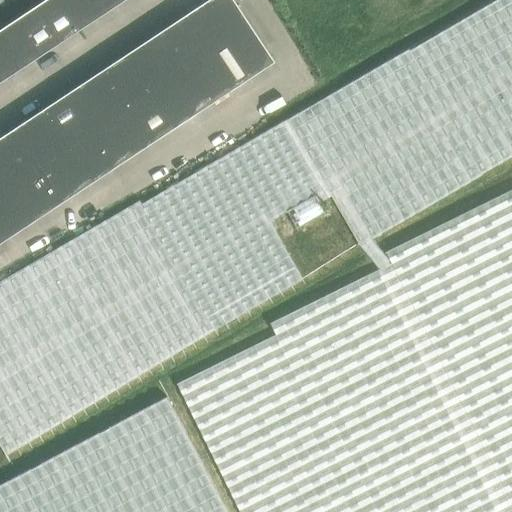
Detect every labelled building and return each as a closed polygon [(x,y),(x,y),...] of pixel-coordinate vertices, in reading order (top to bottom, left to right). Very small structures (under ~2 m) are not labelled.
[(0,445),(6,456),(35,439),(189,346),(302,279),(269,222),(287,211),(297,228),(324,211),(314,195),(324,189),(358,248),(360,247),(362,250),(368,257),(379,271),(392,265),(379,249),(374,243),(371,240),(511,157),(511,0),(494,0),(429,38),(285,122),(284,122),(217,161),(142,205),(140,200),(88,231),(0,281),(0,445)] [(60,0),(44,0),(36,6),(60,42),(80,29),(60,0)] [(89,0),(60,0),(80,29),(100,16),(89,0)] [(118,0),(89,0),(100,16),(120,3),(118,0)] [(207,0),(165,28),(190,65),(214,101),(274,61),(233,0),(207,0)] [(36,6),(16,19),(40,56),(60,42),(36,6)] [(16,19),(0,29),(0,39),(20,69),(40,56),(16,19)] [(165,28),(145,41),(169,78),(190,65),(165,28)] [(0,39),(0,82),(20,69),(0,39)] [(145,41),(125,54),(149,91),(169,78),(145,41)] [(125,54),(105,68),(129,104),(149,91),(125,54)] [(194,115),(214,101),(190,65),(169,78),(194,115)] [(105,68),(85,81),(109,118),(129,104),(105,68)] [(174,128),(194,115),(169,78),(149,91),(174,128)] [(85,81),(65,94),(89,131),(109,118),(85,81)] [(154,141),(174,128),(149,91),(129,104),(154,141)] [(65,94),(45,107),(69,144),(89,131),(65,94)] [(134,154),(154,141),(129,104),(109,118),(134,154)] [(45,107),(25,121),(49,157),(69,144),(45,107)] [(114,168),(134,154),(109,118),(89,131),(114,168)] [(25,121),(5,134),(29,171),(49,157),(25,121)] [(94,181),(114,168),(89,131),(69,144),(94,181)] [(5,134),(0,137),(0,169),(9,184),(29,171),(5,134)] [(74,194),(94,181),(69,144),(49,157),(74,194)] [(54,207),(74,194),(49,157),(29,171),(54,207)] [(0,169),(0,189),(9,184),(0,169)] [(34,221),(54,207),(29,171),(9,184),(34,221)] [(0,213),(14,234),(34,221),(9,184),(0,189),(0,213)] [(511,511),(511,189),(387,253),(393,265),(392,265),(379,271),(340,291),(271,324),(278,336),(177,384),(225,480),(240,511),(511,511)] [(0,242),(14,234),(0,213),(0,242)] [(0,485),(0,511),(226,511),(166,398),(0,485)]
